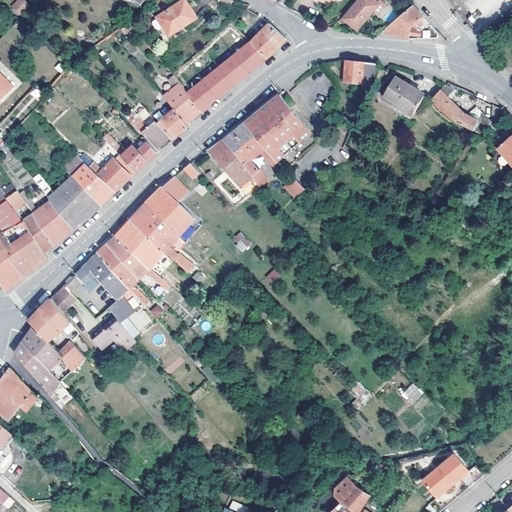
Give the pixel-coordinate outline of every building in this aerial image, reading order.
[(16,0),(10,6),(19,15),(29,4),(24,0),(16,0)] [(185,0),(158,18),(170,35),(196,18),(185,0)] [(375,0),(359,0),(344,18),(358,29),(379,3),(375,0)] [(383,31),(409,39),(410,34),(421,36),(422,29),(418,27),(423,24),(420,20),(424,17),(414,5),(383,31)] [(134,29),(129,23),(114,34),(119,40),(134,29)] [(251,42),(268,57),(278,48),(287,39),(271,23),(251,42)] [(251,42),(235,54),(250,72),(258,65),(268,57),(251,42)] [(235,54),(219,68),(233,85),(243,78),(250,72),(235,54)] [(365,75),(372,76),(375,76),(376,64),(347,61),(345,81),(364,83),(365,75)] [(202,81),(217,99),(226,92),(233,85),(219,68),(202,81)] [(0,104),(16,89),(0,72),(0,104)] [(194,117),(201,111),(186,93),(171,75),(169,72),(167,74),(169,76),(167,77),(174,87),(163,96),(173,108),(186,123),(194,117)] [(365,75),(364,83),(371,84),(372,76),(365,75)] [(399,104),(415,113),(425,95),(413,88),(414,86),(411,85),(396,76),(385,96),(399,104)] [(202,81),(186,93),(201,111),(209,105),(217,99),(202,81)] [(479,132),(491,121),(482,112),(478,119),(463,109),(440,88),(432,97),(442,105),(442,106),(477,131),(479,132)] [(271,157),(275,162),(312,133),(281,94),(260,110),(244,123),(271,157)] [(166,145),(172,140),(157,122),(150,114),(140,103),(136,107),(151,125),(146,129),(139,120),(133,125),(141,134),(144,132),(160,151),(166,145)] [(414,115),(415,113),(399,104),(397,106),(414,115)] [(188,127),(186,123),(173,108),(160,120),(157,122),(172,140),(181,132),(188,127)] [(125,119),(116,109),(113,112),(122,123),(125,119)] [(503,110),(491,121),(496,126),(508,115),(503,110)] [(157,122),(160,120),(153,111),(150,114),(157,122)] [(268,160),(271,157),(244,123),(231,134),(219,144),(231,158),(235,155),(251,174),(258,168),(250,158),(260,151),(268,160)] [(511,137),(499,149),(511,163),(511,137)] [(108,141),(136,171),(148,161),(158,152),(147,141),(138,150),(133,144),(127,150),(122,144),(120,146),(113,139),(112,141),(110,138),(108,141)] [(259,184),(251,174),(235,155),(231,158),(219,144),(215,147),(209,151),(247,197),(260,185),(259,184)] [(86,165),(91,169),(92,167),(88,163),(89,161),(82,154),(79,158),(86,165)] [(64,168),(73,176),(86,165),(79,158),(77,155),(64,168)] [(131,176),(136,171),(121,156),(115,160),(131,176)] [(126,182),(131,176),(115,160),(97,175),(116,191),(126,182)] [(191,164),(186,168),(195,179),(200,174),(191,164)] [(110,197),(116,191),(97,175),(91,169),(86,165),(73,176),(102,205),(110,197)] [(251,174),(259,184),(266,179),(258,168),(251,174)] [(48,197),(52,194),(38,174),(33,178),(48,197)] [(83,221),(102,205),(73,176),(52,194),(48,197),(51,201),(73,230),(83,221)] [(146,203),(178,237),(194,220),(178,203),(188,193),(174,177),(161,189),(146,203)] [(283,186),(294,198),(304,189),(293,177),(283,186)] [(4,192),(8,199),(19,192),(15,185),(4,192)] [(0,205),(8,199),(4,192),(2,189),(0,190),(0,205)] [(63,238),(73,230),(51,201),(38,210),(29,197),(24,200),(29,206),(54,245),(63,238)] [(0,231),(1,233),(3,232),(23,220),(16,210),(8,199),(0,205),(0,231)] [(139,211),(132,219),(164,254),(172,244),(178,237),(146,203),(139,211)] [(50,249),(54,245),(29,206),(26,207),(25,204),(16,210),(23,220),(45,253),(50,249)] [(429,221),(436,224),(438,217),(431,214),(428,220),(429,221)] [(149,270),(164,254),(132,219),(125,227),(116,236),(149,270)] [(23,220),(3,232),(14,248),(7,253),(24,277),(34,270),(49,258),(45,253),(23,220)] [(185,240),(195,230),(191,226),(181,236),(185,240)] [(478,241),(483,232),(474,229),(469,237),(472,238),(477,240),(478,241)] [(15,283),(24,277),(7,253),(14,248),(3,232),(1,233),(0,234),(0,281),(5,290),(15,283)] [(145,274),(149,270),(116,236),(112,240),(108,243),(140,278),(145,274)] [(238,244),(242,249),(249,243),(245,238),(238,244)] [(134,284),(140,278),(108,243),(104,247),(99,252),(100,253),(130,288),(143,303),(146,306),(152,302),(140,289),(139,290),(134,284)] [(173,262),(175,260),(181,253),(172,244),(164,254),(173,262)] [(122,295),(130,288),(100,253),(91,262),(79,274),(93,289),(99,284),(93,277),(98,274),(117,299),(122,295)] [(181,253),(175,260),(188,273),(194,266),(181,253)] [(276,269),(265,275),(269,284),(281,278),(276,269)] [(159,284),(162,280),(156,275),(149,270),(145,274),(155,281),(159,284)] [(161,270),(156,275),(162,280),(166,283),(169,280),(171,282),(173,279),(161,270)] [(200,283),(205,276),(197,271),(192,278),(200,283)] [(124,298),(122,295),(117,299),(98,274),(93,277),(99,284),(116,304),(124,298)] [(152,292),(159,284),(155,281),(150,289),(152,292)] [(54,300),(64,312),(77,301),(65,289),(58,296),(54,300)] [(72,341),(80,333),(53,301),(51,298),(41,310),(31,321),(34,326),(48,343),(63,330),(72,341)] [(116,304),(110,309),(117,317),(122,323),(135,311),(124,298),(116,304)] [(157,305),(150,311),(156,319),(164,312),(157,305)] [(137,339),(122,323),(117,317),(94,336),(104,348),(117,337),(126,348),(137,339)] [(58,355),(48,343),(34,326),(27,337),(23,342),(49,370),(62,359),(58,355)] [(57,378),(49,370),(23,342),(21,346),(16,353),(49,393),(52,390),(57,386),(60,382),(57,378)] [(72,371),(77,366),(86,358),(72,342),(58,355),(62,359),(72,371)] [(64,386),(67,389),(84,374),(77,366),(72,371),(68,375),(60,382),(64,386)] [(7,371),(0,381),(0,412),(10,421),(21,407),(27,412),(40,397),(32,392),(10,368),(7,371)] [(57,378),(60,382),(68,375),(64,370),(57,378)] [(401,395),(412,405),(423,392),(412,383),(401,395)] [(51,397),(57,404),(60,402),(56,398),(58,397),(55,393),(51,397)] [(359,430),(366,421),(357,415),(350,423),(359,430)] [(0,449),(5,443),(12,434),(0,423),(0,449)] [(12,434),(5,443),(8,445),(15,436),(12,434)] [(470,472),(455,455),(424,481),(438,498),(470,472)] [(343,502),(348,497),(360,486),(352,481),(349,478),(334,491),(334,496),(340,499),(343,502)] [(350,507),(357,511),(360,511),(364,506),(372,494),(360,486),(348,497),(354,501),(350,507)] [(0,501),(2,503),(9,496),(0,488),(0,501)] [(9,496),(2,503),(9,509),(15,501),(9,496)] [(343,502),(350,507),(354,501),(348,497),(343,502)] [(357,511),(350,507),(343,502),(340,499),(329,511),(357,511)]
